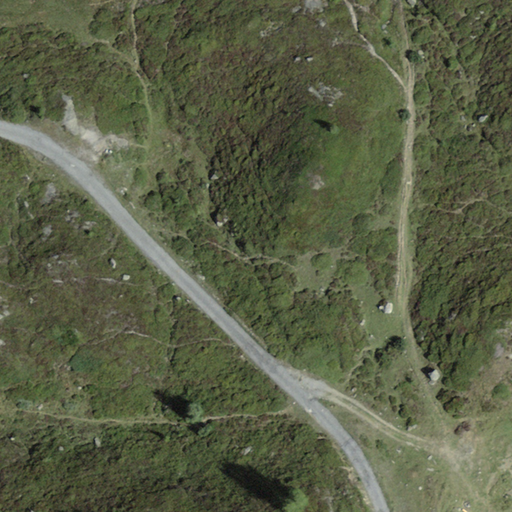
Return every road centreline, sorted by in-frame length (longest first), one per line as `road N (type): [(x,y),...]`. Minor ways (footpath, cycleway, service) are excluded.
road 1 (track): [(0,130),(36,138),(83,176),(295,386)]
road 2 (track): [(295,386),(356,450),(384,511)]
